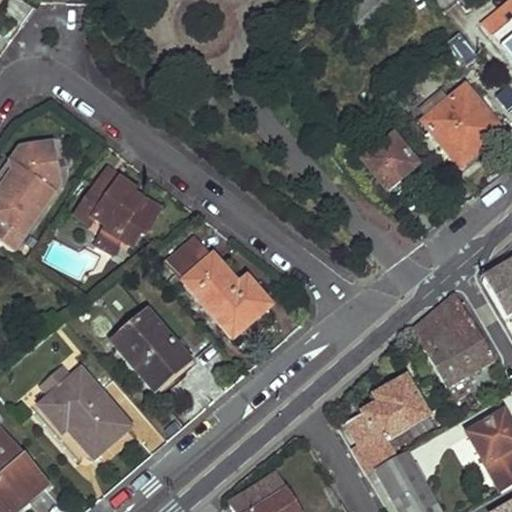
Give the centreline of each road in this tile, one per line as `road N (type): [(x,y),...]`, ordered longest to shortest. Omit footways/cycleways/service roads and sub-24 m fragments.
road 1 (residential): [(377,336),(334,287),(61,81),(27,75),(0,94)]
road 2 (residential): [(425,296),(266,123),(224,63)]
road 3 (residential): [(175,511),(377,336)]
